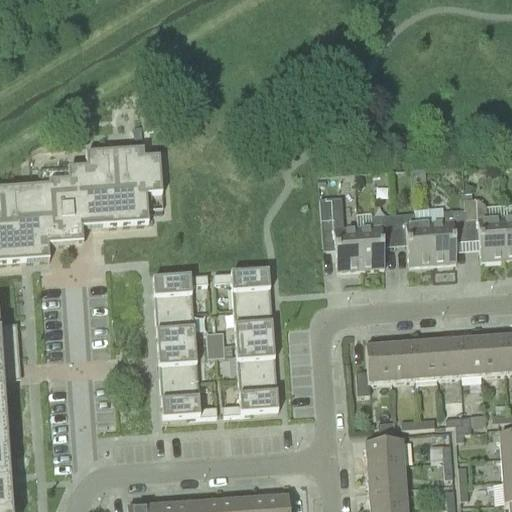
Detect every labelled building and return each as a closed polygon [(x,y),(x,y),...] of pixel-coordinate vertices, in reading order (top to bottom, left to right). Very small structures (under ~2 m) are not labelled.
[(0,269),(47,266),(46,252),(81,249),(80,235),(146,230),(144,202),(160,201),(157,163),(142,164),(141,156),(83,160),(84,174),(66,175),(66,187),(47,188),(47,192),(0,195),(0,269)] [(409,189),(422,188),(421,176),(408,176),(409,189)] [(481,207),(478,205),(474,204),(462,205),(465,242),(477,241),(479,267),(502,266),(499,219),(485,220),(484,212),(483,210),(481,207)] [(356,233),(342,234),(340,205),(318,206),(321,251),(333,251),(335,278),(359,276),(356,233)] [(442,224),(427,225),(431,271),(455,269),(454,258),(453,242),(465,242),(462,205),(461,205),(462,215),(441,216),(442,224)] [(511,218),(499,219),(502,266),(511,265),(511,218)] [(427,225),(413,226),(412,219),(391,220),(393,246),(405,245),(407,273),(431,271),(427,225)] [(381,247),(393,246),(391,220),(369,222),(370,232),(356,233),(359,276),(383,274),(381,247)] [(229,289),(231,316),(269,313),(266,278),(211,281),(212,290),(229,289)] [(153,321),(191,318),(189,292),(206,291),(205,282),(151,285),(153,321)] [(231,316),(233,350),(271,348),(269,313),(231,316)] [(191,318),(153,321),(155,356),(193,353),(191,318)] [(0,511),(9,511),(1,387),(19,386),(15,330),(0,330),(0,511)] [(212,339),(204,340),(205,352),(213,352),(212,339)] [(221,339),(212,339),(213,352),(222,351),(221,339)] [(511,343),(502,344),(504,380),(511,379),(511,343)] [(481,382),(504,380),(502,344),(479,346),(481,382)] [(458,384),(481,382),(479,346),(456,347),(458,384)] [(435,385),(458,384),(456,347),(433,349),(435,385)] [(233,350),(236,385),(274,383),(271,348),(233,350)] [(412,387),(435,385),(433,349),(410,351),(412,387)] [(222,351),(213,352),(214,365),(223,364),(222,351)] [(231,351),(222,351),(223,363),(231,363),(231,351)] [(389,388),(412,387),(410,351),(387,352),(389,388)] [(213,352),(205,352),(206,365),(214,365),(213,352)] [(367,390),(389,388),(387,352),(363,354),(365,378),(354,379),(355,403),(368,402),(367,390)] [(155,356),(158,391),(195,388),(193,353),(155,356)] [(236,385),(237,412),(220,413),(221,422),(276,418),(274,383),(236,385)] [(214,414),(197,415),(195,388),(158,391),(160,426),(215,422),(214,414)] [(490,429),(507,428),(506,420),(490,422),(490,429)] [(453,432),(461,432),(461,423),(443,425),(443,433),(453,433),(453,432)] [(462,440),(469,440),(468,423),(461,423),(461,432),(462,440)] [(416,435),(431,434),(431,426),(416,427),(416,435)] [(416,435),(416,427),(398,428),(399,437),(416,435)] [(393,429),(377,430),(378,438),(393,437),(393,429)] [(462,440),(461,432),(453,432),(453,433),(454,448),(463,447),(462,440)] [(498,464),(511,462),(511,440),(497,441),(498,464)] [(365,474),(401,472),(400,448),(363,451),(365,474)] [(442,469),(450,469),(448,451),(440,452),(442,469)] [(500,487),(511,485),(511,462),(498,464),(500,487)] [(443,486),(451,485),(450,469),(442,469),(443,486)] [(366,498),(403,495),(401,472),(365,474),(366,498)] [(457,491),(465,490),(464,473),(456,474),(457,491)] [(501,510),(511,508),(511,485),(500,487),(501,510)] [(458,508),(466,507),(465,490),(457,491),(458,508)] [(367,511),(404,511),(403,495),(366,498),(367,511)] [(444,511),(452,511),(452,497),(444,497),(444,511)]
